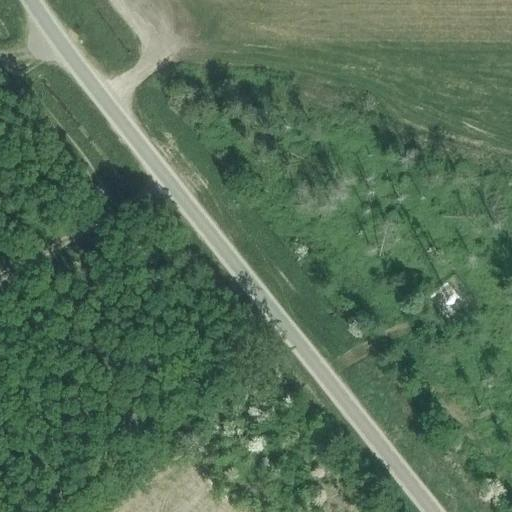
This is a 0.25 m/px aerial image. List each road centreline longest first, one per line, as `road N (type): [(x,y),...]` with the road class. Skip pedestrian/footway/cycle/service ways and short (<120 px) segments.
road 1 (unclassified): [(431,511),(29,0)]
road 2 (track): [(118,210),(0,55)]
road 3 (track): [(165,179),(0,278)]
